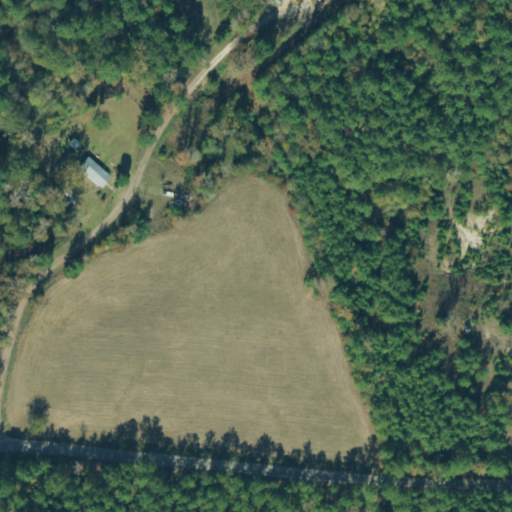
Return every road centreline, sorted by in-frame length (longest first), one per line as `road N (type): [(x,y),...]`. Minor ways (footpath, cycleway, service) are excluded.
road 1 (residential): [(58,440),(73,173),(332,0)]
road 2 (residential): [(511,478),(0,436)]
